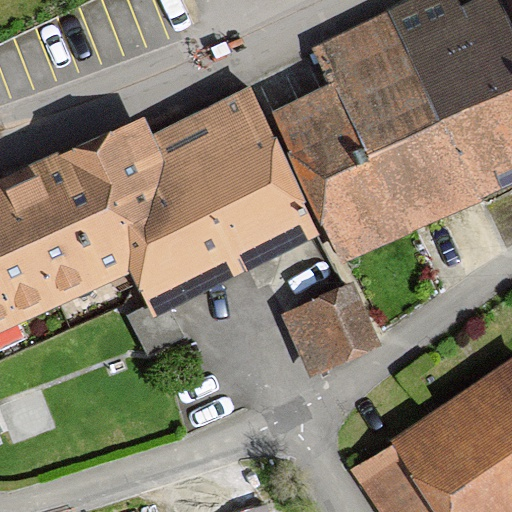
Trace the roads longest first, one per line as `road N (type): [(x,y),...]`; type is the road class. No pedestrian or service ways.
road 1 (residential): [(0,505),(297,416),(352,511)]
road 2 (residential): [(318,0),(0,132)]
